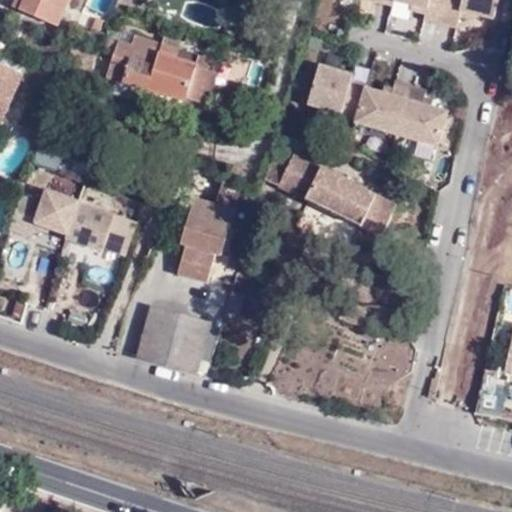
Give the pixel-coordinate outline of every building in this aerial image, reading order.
[(25,0),(17,0),(15,7),(21,10),(25,0)] [(25,0),(21,10),(59,25),(68,0),(25,0)] [(113,12),(115,0),(96,0),(95,9),(113,12)] [(367,0),(458,22),(461,9),(495,17),(498,0),(367,0)] [(159,53),(161,41),(139,35),(135,45),(120,41),(109,74),(209,104),(223,59),(182,47),(177,58),(159,53)] [(182,47),(161,41),(159,53),(177,58),(182,47)] [(0,116),(6,119),(23,75),(0,66),(0,61),(0,60),(0,59),(0,116)] [(323,64),(312,103),(361,116),(370,84),(355,79),(356,74),(323,64)] [(85,155),(91,137),(66,129),(60,148),(85,155)] [(274,157),(267,179),(315,202),(364,227),(384,237),(399,206),(312,157),(309,160),(300,155),(292,167),(274,157)] [(12,221),(124,259),(138,217),(45,186),(40,199),(21,193),(12,221)] [(0,231),(10,200),(0,196),(0,231)] [(222,257),(234,211),(195,200),(183,245),(188,247),(179,276),(208,284),(218,255),(222,257)] [(364,227),(315,202),(308,215),(357,240),(364,227)] [(290,289),(298,265),(279,257),(270,280),(290,289)] [(363,325),(370,314),(349,304),(343,316),(363,325)] [(143,356),(200,372),(212,324),(157,309),(143,356)] [(411,366),(408,341),(386,344),(389,368),(411,366)]
